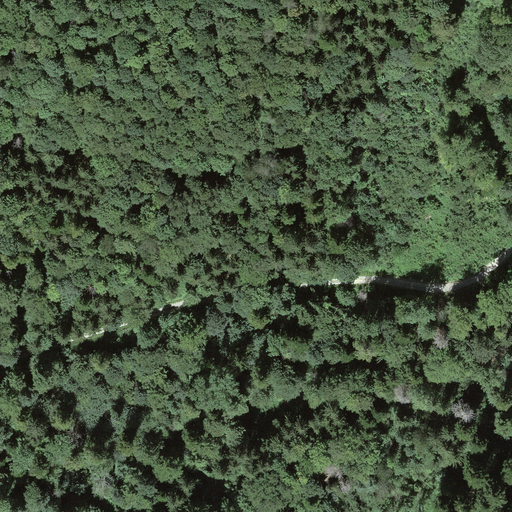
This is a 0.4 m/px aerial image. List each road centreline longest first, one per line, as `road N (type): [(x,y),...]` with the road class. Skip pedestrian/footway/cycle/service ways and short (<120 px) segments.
road 1 (track): [(511,250),(458,284),(366,279),(238,288),(0,361)]
road 2 (track): [(45,511),(138,442),(192,418),(219,392),(261,382),(422,301),(426,284)]
